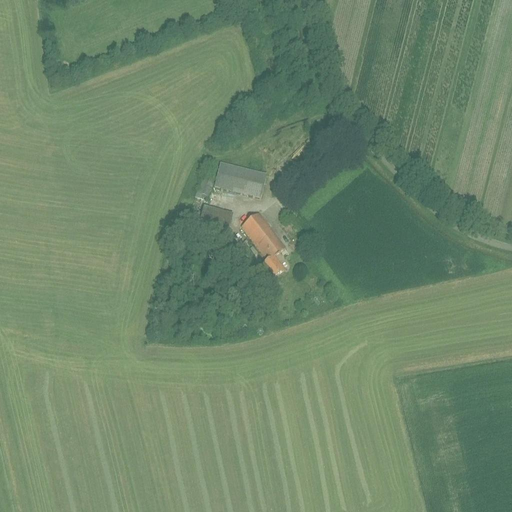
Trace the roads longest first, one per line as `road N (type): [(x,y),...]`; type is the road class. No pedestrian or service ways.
road 1 (unclassified): [(511,247),(443,218),(356,132),(325,86),(303,0)]
road 2 (track): [(199,157),(233,155),(337,109)]
